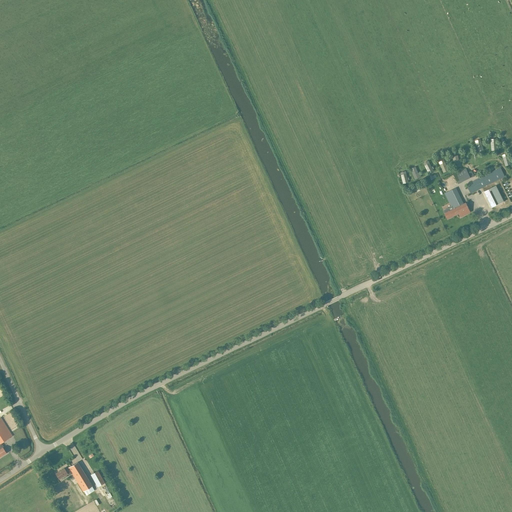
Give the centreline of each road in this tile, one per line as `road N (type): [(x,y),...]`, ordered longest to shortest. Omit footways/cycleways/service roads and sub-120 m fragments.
road 1 (unclassified): [(39,455),(152,389),(511,212)]
road 2 (track): [(208,0),(343,294)]
